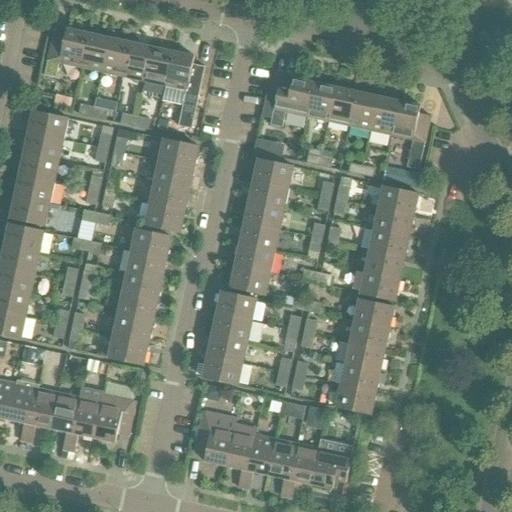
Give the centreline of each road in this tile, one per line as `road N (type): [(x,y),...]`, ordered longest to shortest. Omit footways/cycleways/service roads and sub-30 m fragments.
road 1 (residential): [(147,510),(195,275),(207,262),(249,25)]
road 2 (residential): [(511,178),(455,68),(355,47)]
road 3 (residential): [(147,510),(0,476)]
road 4 (residential): [(123,0),(249,25)]
